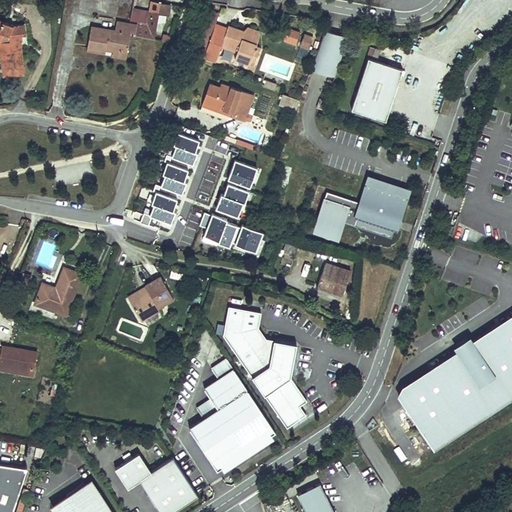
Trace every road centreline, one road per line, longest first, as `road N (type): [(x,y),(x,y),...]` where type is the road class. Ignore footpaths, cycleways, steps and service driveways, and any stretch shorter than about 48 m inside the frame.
road 1 (residential): [(511,47),(474,81),(370,390),(336,429),(210,511)]
road 2 (residential): [(143,140),(106,216),(0,199)]
road 3 (residential): [(143,140),(197,0)]
road 4 (residential): [(299,0),(398,18),(420,17),(441,0)]
road 5 (residential): [(143,140),(23,118),(0,122)]
